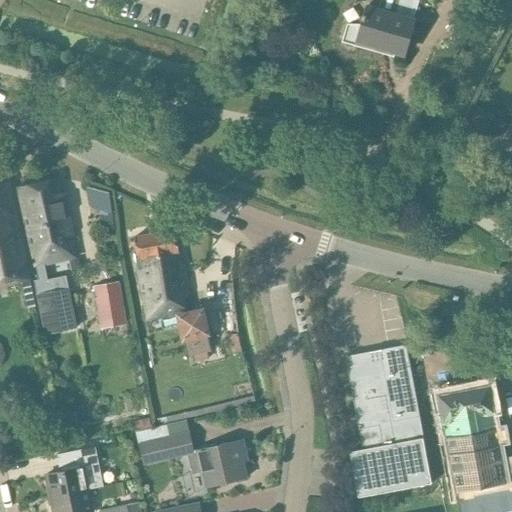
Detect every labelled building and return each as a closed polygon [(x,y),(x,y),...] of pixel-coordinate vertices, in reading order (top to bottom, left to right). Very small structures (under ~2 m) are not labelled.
[(347,24),(344,37),(404,55),(414,21),(410,20),(415,0),(380,0),(378,10),(367,7),(362,24),(347,24)] [(34,281),(44,334),(76,329),(66,275),(47,279),(44,264),(78,257),(61,179),(18,188),(35,266),(36,266),(39,280),(34,281)] [(0,262),(9,260),(15,283),(30,280),(8,183),(0,185),(0,262)] [(91,191),(92,209),(110,209),(110,190),(91,191)] [(138,271),(147,321),(185,314),(181,293),(189,292),(184,265),(181,265),(179,254),(180,253),(175,230),(134,237),(138,258),(136,259),(138,271)] [(93,288),(99,322),(124,317),(119,283),(93,288)] [(178,317),(188,354),(211,348),(201,311),(178,317)] [(349,453),(358,500),(433,486),(420,416),(406,347),(346,359),(359,429),(363,451),(349,453)] [(458,493),(461,511),(511,511),(511,489),(508,490),(493,410),(489,387),(439,396),(444,423),(443,423),(446,438),(456,493),(458,493)] [(148,419),(133,422),(135,432),(151,428),(148,419)] [(203,471),(206,488),(247,478),(242,457),(246,456),(243,439),(194,451),(190,432),(162,439),(139,444),(144,464),(166,459),(188,454),(193,473),(203,471)] [(45,475),(50,498),(89,490),(103,487),(95,447),(56,455),(59,472),(45,475)] [(93,511),(89,490),(50,498),(52,511),(93,511)] [(201,511),(200,503),(156,511),(201,511)]
